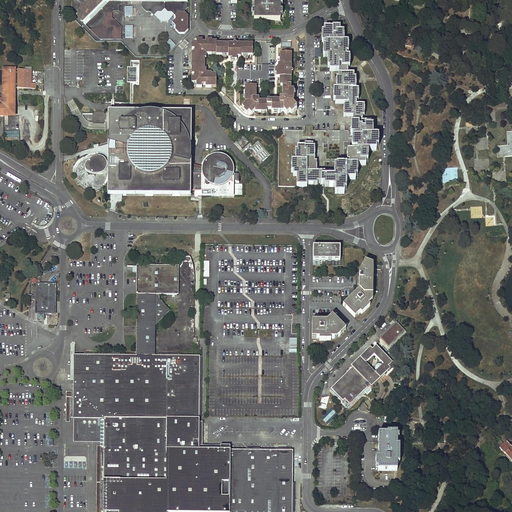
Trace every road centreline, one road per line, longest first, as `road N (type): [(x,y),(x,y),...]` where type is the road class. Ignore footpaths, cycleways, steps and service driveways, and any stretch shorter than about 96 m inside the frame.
road 1 (residential): [(202,26),(178,50),(180,89),(216,93),(239,121),(298,122),(308,112),(309,22)]
road 2 (residential): [(79,226),(306,227)]
road 3 (residential): [(389,171),(385,77),(347,5)]
road 4 (residential): [(55,164),(57,0)]
road 5 (residential): [(306,227),(310,384)]
road 6 (residential): [(307,434),(311,506),(375,511)]
road 7 (residential): [(65,236),(62,327),(51,355)]
road 8 (residential): [(388,293),(374,319),(310,384)]
